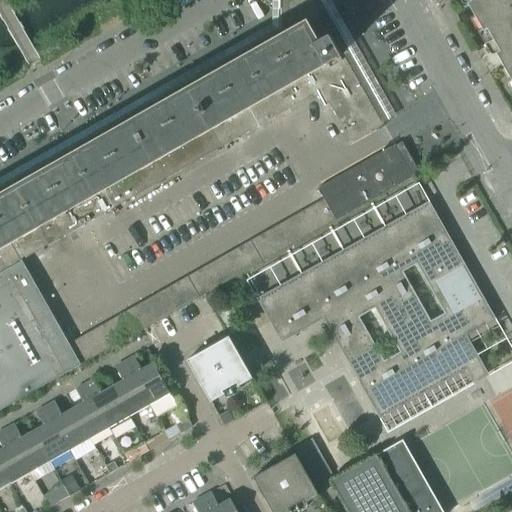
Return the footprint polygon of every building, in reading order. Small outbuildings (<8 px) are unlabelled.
[(286,34),(0,196),(0,225),(20,261),(21,260),(315,94),(323,107),(328,104),(351,143),(383,125),(383,124),(382,124),(373,107),(374,107),(373,106),(363,90),(364,90),(363,89),(354,72),(353,72),(343,54),(331,34),(312,0),(293,0),(287,4),(286,34)] [(511,0),(465,0),(483,31),(487,29),(500,51),(496,53),(511,81),(511,0)] [(395,145),(355,168),(374,199),(412,177),(406,165),(395,147),(395,145)] [(355,168),(336,178),(355,210),(374,199),(355,168)] [(317,189),(323,200),(335,220),(335,221),(355,210),(336,178),(317,189)] [(399,194),(407,210),(429,199),(421,183),(399,194)] [(323,200),(313,206),(325,227),(325,226),(335,220),(323,200)] [(451,343),(492,321),(493,321),(494,320),(427,203),(426,203),(426,204),(259,299),(259,298),(257,298),(282,341),(283,340),(323,317),(335,338),(381,419),(382,418),(465,371),(466,370),(451,343)] [(313,206),(303,211),(315,232),(324,226),(324,227),(325,227),(313,206)] [(303,211),(292,217),(304,238),(305,238),(305,237),(314,232),(314,233),(315,232),(303,211)] [(292,217),(282,223),(294,244),(294,243),(304,238),(304,239),(304,238),(292,217)] [(282,223),(272,229),(283,250),(284,250),(284,249),(293,244),(294,244),(282,223)] [(20,261),(0,225),(0,411),(81,366),(21,260),(20,261)] [(272,229),(261,235),(273,256),(274,256),(273,255),(283,250),(272,229)] [(261,235),(250,241),(262,262),(263,262),(263,261),(272,256),(273,256),(261,235)] [(250,241),(240,247),(251,268),(252,268),(252,267),(262,262),(250,241)] [(240,247),(229,253),(241,274),(242,274),(242,273),(251,268),(240,247)] [(229,253),(219,259),(231,280),(231,279),(241,274),(229,253)] [(219,259),(209,265),(221,286),(221,285),(230,280),(231,280),(219,259)] [(209,265),(198,271),(210,292),(211,291),(210,291),(220,286),(221,286),(209,265)] [(198,271),(188,277),(200,298),(201,297),(209,292),(210,292),(198,271)] [(188,277),(177,283),(189,304),(189,303),(198,298),(200,298),(188,277)] [(177,283),(166,289),(178,310),(179,309),(188,304),(189,304),(177,283)] [(166,289),(156,295),(168,316),(168,315),(178,309),(178,310),(166,289)] [(156,295),(146,301),(157,322),(158,321),(167,315),(167,316),(168,316),(156,295)] [(146,301),(135,307),(147,328),(148,327),(147,327),(157,321),(157,322),(146,301)] [(135,307),(124,313),(136,334),(137,333),(136,333),(146,327),(147,328),(135,307)] [(124,313),(114,319),(125,340),(126,340),(126,339),(135,333),(136,334),(124,313)] [(114,319),(103,325),(115,346),(115,345),(125,340),(114,319)] [(103,325),(92,331),(104,352),(105,351),(114,346),(115,346),(103,325)] [(92,331),(82,337),(94,358),(94,357),(104,352),(92,331)] [(94,358),(82,337),(72,343),(84,363),(93,357),(93,358),(94,358)] [(186,361),(210,402),(224,394),(222,391),(236,383),(238,387),(252,379),(228,337),(186,361)] [(133,357),(124,362),(148,406),(169,394),(153,364),(141,371),(133,357)] [(122,381),(112,387),(129,416),(148,406),(124,362),(115,368),(122,381)] [(84,385),(109,428),(115,439),(135,427),(129,416),(112,387),(102,393),(94,380),(84,385)] [(83,404),(72,410),(89,439),(109,428),(84,385),(75,390),(83,404)] [(54,402),(45,407),(69,451),(89,439),(72,410),(62,416),(54,402)] [(43,426),(32,432),(49,462),(69,451),(45,407),(35,413),(43,426)] [(230,411),(220,417),(225,425),(235,419),(230,411)] [(175,426),(180,434),(192,427),(187,419),(175,426)] [(14,425),(5,430),(29,473),(49,462),(32,432),(22,438),(14,425)] [(0,444),(3,449),(0,450),(0,468),(9,485),(29,473),(5,430),(0,432),(0,444)] [(165,433),(144,445),(148,452),(169,440),(165,433)] [(331,474),(312,439),(294,449),(314,484),(331,474)] [(348,511),(442,511),(420,473),(402,441),(331,481),(348,511)] [(148,452),(144,445),(143,443),(124,453),(129,463),(148,452)] [(253,478),(272,511),(289,511),(290,511),(289,508),(302,501),(304,504),(318,496),(295,454),(253,478)] [(105,467),(109,474),(117,470),(113,463),(105,467)] [(0,489),(9,485),(0,468),(0,489)] [(60,481),(69,497),(80,491),(70,475),(60,481)] [(211,493),(201,498),(208,511),(236,511),(230,500),(218,506),(211,493)] [(196,511),(208,511),(201,498),(192,503),(196,511)]
